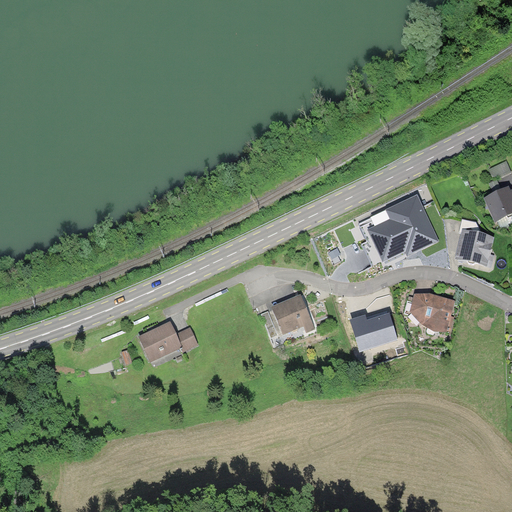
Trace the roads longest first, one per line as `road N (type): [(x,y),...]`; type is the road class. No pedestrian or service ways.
road 1 (primary): [(0,347),(160,287),(511,117)]
road 2 (residential): [(511,305),(437,275),(342,289),(268,271),(172,309)]
